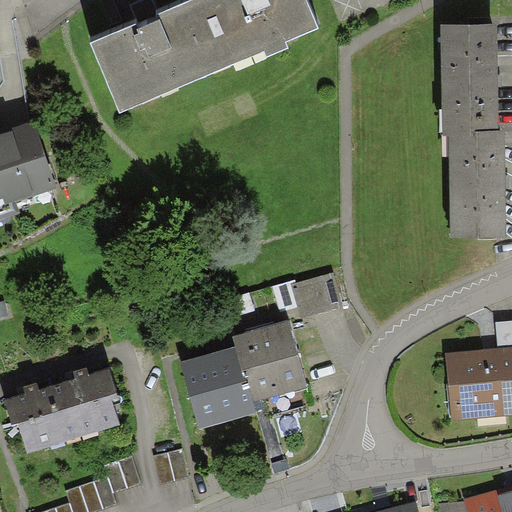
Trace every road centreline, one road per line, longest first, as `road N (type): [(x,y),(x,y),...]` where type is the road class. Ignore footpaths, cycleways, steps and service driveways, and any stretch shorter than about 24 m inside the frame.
road 1 (residential): [(511,278),(386,343),(365,402),(368,461)]
road 2 (residential): [(368,461),(245,491),(195,511)]
road 3 (residential): [(368,461),(511,441)]
